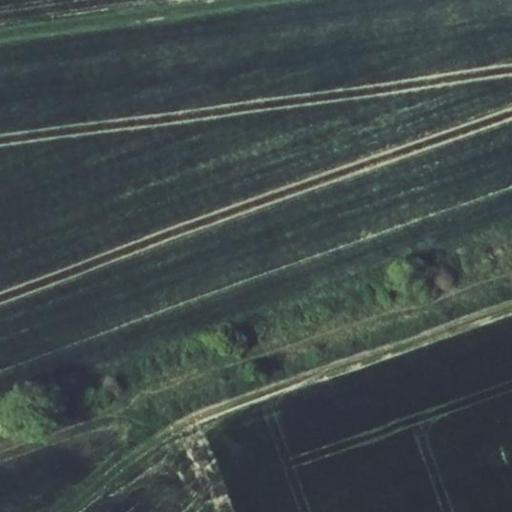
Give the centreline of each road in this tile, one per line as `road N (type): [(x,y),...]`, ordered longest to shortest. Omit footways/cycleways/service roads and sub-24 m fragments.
road 1 (track): [(511,276),(0,450)]
road 2 (track): [(511,306),(211,407),(70,511)]
road 3 (track): [(0,38),(268,0)]
